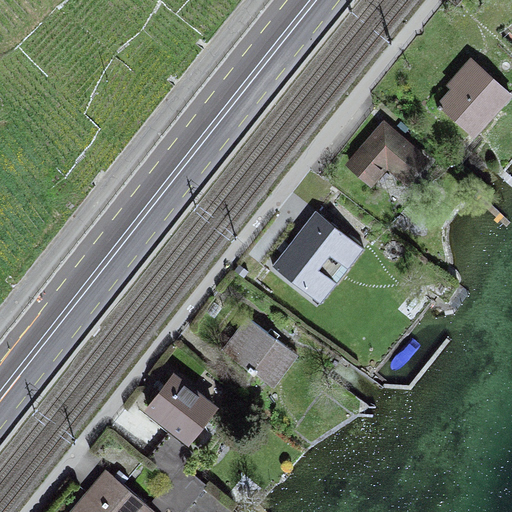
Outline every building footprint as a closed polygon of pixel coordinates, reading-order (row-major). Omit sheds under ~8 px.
[(438,104),(466,129),(490,101),(494,104),(506,91),(477,65),(462,82),(456,76),(448,85),(452,89),(438,104)] [(351,166),(372,183),(388,165),(407,182),(425,161),(403,142),(398,148),(379,133),(351,166)] [(359,244),(315,210),(272,265),(316,299),(332,280),(317,268),(329,253),(343,264),(359,244)] [(221,351),(272,388),(297,355),(247,317),(245,319),(247,320),(224,350),(223,349),(221,351)] [(147,408),(186,440),(212,408),(173,376),(147,408)] [(183,465),(192,454),(168,434),(146,460),(170,480),(183,465)] [(183,465),(170,480),(157,495),(177,511),(182,511),(206,484),(183,465)] [(69,511),(155,511),(112,475),(86,504),(80,499),(69,511)]
